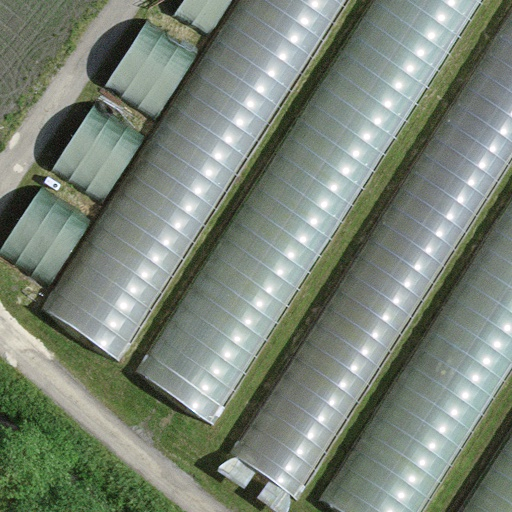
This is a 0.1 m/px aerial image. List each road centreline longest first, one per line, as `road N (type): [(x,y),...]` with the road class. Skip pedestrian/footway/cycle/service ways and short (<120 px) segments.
road 1 (track): [(222,511),(0,325)]
road 2 (track): [(0,172),(121,0)]
